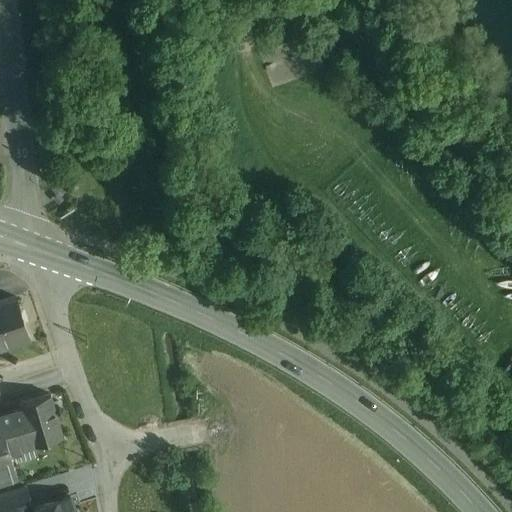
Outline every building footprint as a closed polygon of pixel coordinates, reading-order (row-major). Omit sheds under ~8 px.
[(276,84),(326,68),(319,47),(306,51),(304,42),(293,46),(296,56),(270,65),(276,84)] [(16,295),(0,300),(0,347),(29,337),(16,295)] [(52,393),(20,402),(22,408),(33,444),(33,445),(64,435),(52,393)] [(22,408),(0,414),(11,450),(33,444),(22,408)] [(0,414),(0,480),(18,475),(11,450),(0,414)] [(26,484),(0,492),(0,511),(27,511),(26,509),(33,507),(26,484)] [(33,507),(26,509),(27,511),(77,511),(76,511),(71,495),(33,507)]
